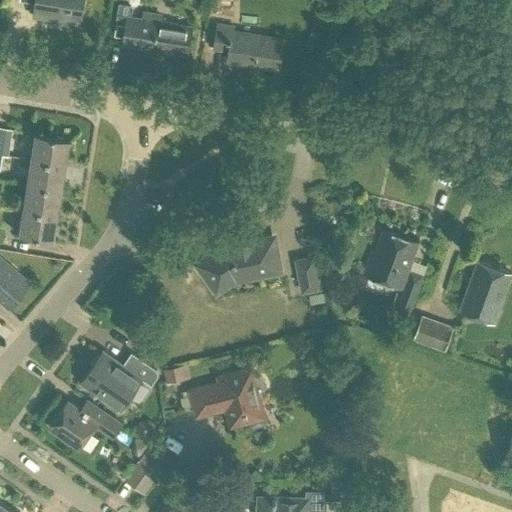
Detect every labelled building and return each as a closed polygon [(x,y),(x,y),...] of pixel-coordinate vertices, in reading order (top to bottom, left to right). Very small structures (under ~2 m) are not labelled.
[(80,24),(84,0),(20,0),(20,1),(36,4),(34,17),(80,24)] [(132,12),(133,7),(119,4),(114,35),(125,37),(124,44),(187,55),(191,27),(161,22),(142,18),(129,17),(130,12),(132,12)] [(279,70),(284,39),(233,31),(234,26),(218,24),(214,49),(229,52),(227,62),(279,70)] [(0,154),(1,155),(7,156),(11,129),(0,126),(0,154)] [(29,159),(63,164),(67,139),(33,134),(29,159)] [(59,189),(63,164),(29,159),(25,184),(59,189)] [(55,214),(59,189),(25,184),(21,209),(55,214)] [(51,240),(55,214),(21,209),(17,234),(7,232),(5,245),(29,249),(31,237),(51,240)] [(408,270),(418,242),(385,230),(376,253),(374,252),(365,274),(401,288),(403,288),(394,310),(408,315),(423,275),(408,270)] [(283,273),(276,234),(249,239),(246,237),(237,238),(235,241),(221,244),(194,263),(216,295),(237,282),(283,273)] [(302,294),(322,290),(315,254),(295,258),(302,294)] [(28,282),(0,258),(0,301),(6,307),(28,282)] [(495,322),(511,274),(479,262),(461,310),(495,322)] [(363,277),(347,278),(348,293),(364,292),(363,277)] [(444,350),(452,330),(422,319),(415,340),(444,350)] [(123,365),(103,351),(81,382),(120,410),(141,379),(151,386),(158,376),(156,370),(132,353),(123,365)] [(374,416),(395,424),(409,386),(413,376),(380,364),(370,393),(381,397),(374,416)] [(252,378),(249,367),(215,376),(217,381),(188,388),(196,417),(225,410),(230,427),(263,419),(256,394),(258,394),(259,393),(261,393),(262,392),(263,391),(264,389),(264,388),(265,387),(265,385),(265,384),(264,382),(264,381),(263,380),(262,379),(261,378),(259,377),(258,377),(256,377),(255,377),(253,377),(252,378)] [(409,386),(395,424),(415,431),(429,394),(409,386)] [(429,394),(415,431),(436,439),(449,401),(429,394)] [(470,409),(456,446),(477,454),(484,435),(495,439),(505,410),(473,398),(470,409)] [(89,416),(68,401),(50,427),(79,448),(95,425),(113,437),(122,424),(96,406),(89,416)] [(449,401),(436,439),(456,446),(470,409),(449,401)] [(158,422),(149,429),(160,444),(170,437),(158,422)] [(511,466),(511,434),(501,463),(511,466)] [(156,476),(170,457),(151,443),(137,462),(156,476)] [(321,511),(322,494),(308,494),(308,499),(259,498),(258,511),(321,511)] [(0,511),(13,511),(0,502),(0,511)]
